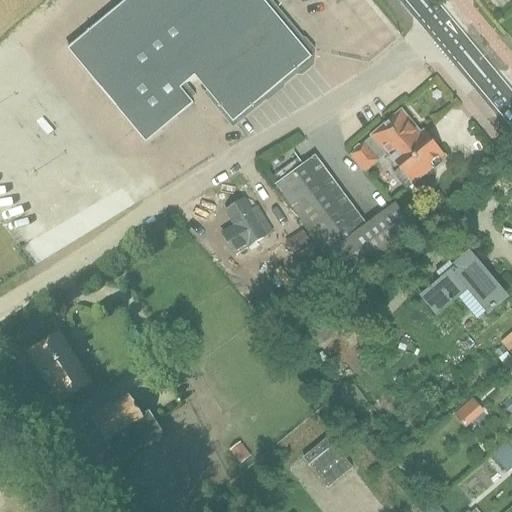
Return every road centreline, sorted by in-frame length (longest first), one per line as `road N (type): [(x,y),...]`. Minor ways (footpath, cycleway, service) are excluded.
road 1 (unclassified): [(0,304),(377,75),(436,21)]
road 2 (residential): [(71,511),(0,413)]
